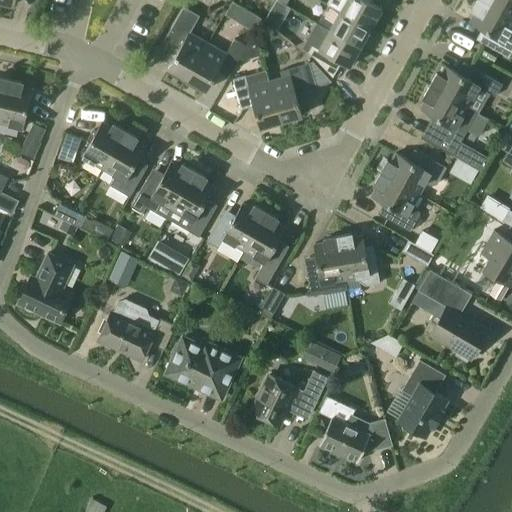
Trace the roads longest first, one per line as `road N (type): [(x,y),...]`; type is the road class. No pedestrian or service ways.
road 1 (residential): [(511,356),(448,464),(350,493),(39,350),(0,316)]
road 2 (residential): [(430,0),(319,188),(97,64)]
road 3 (residential): [(0,280),(82,58)]
road 4 (track): [(0,416),(203,511)]
